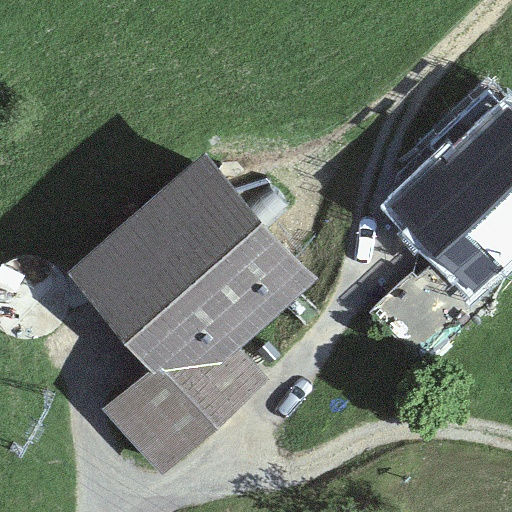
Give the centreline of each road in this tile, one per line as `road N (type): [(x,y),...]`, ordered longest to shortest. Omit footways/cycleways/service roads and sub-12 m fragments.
road 1 (track): [(509,0),(439,67),(406,116),(364,258),(265,415),(209,477)]
road 2 (track): [(209,477),(281,475),(347,445),(421,427),(511,442)]
